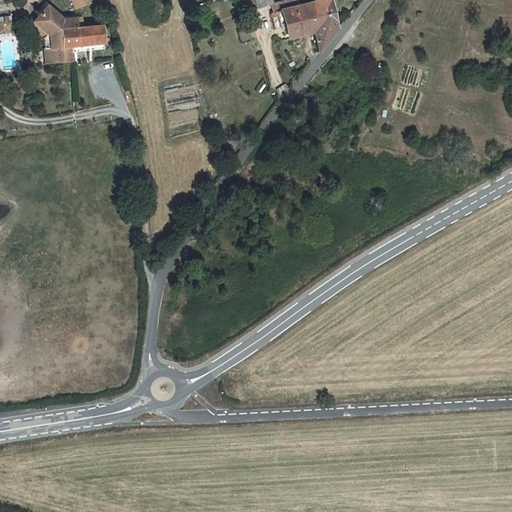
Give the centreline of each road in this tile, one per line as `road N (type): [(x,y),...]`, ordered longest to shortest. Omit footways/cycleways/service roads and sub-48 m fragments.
road 1 (unclassified): [(151,372),(158,277),(367,0)]
road 2 (unclassified): [(511,178),(388,249),(197,378),(179,381)]
road 3 (unclassified): [(170,406),(179,418),(511,400)]
road 4 (unclassified): [(0,431),(147,401)]
